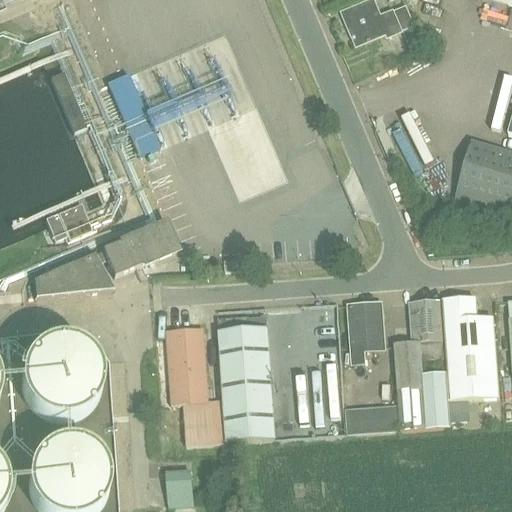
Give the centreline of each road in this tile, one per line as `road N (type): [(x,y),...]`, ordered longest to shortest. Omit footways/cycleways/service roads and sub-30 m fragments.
road 1 (unclassified): [(411,279),(293,0)]
road 2 (unclassified): [(152,300),(411,279)]
